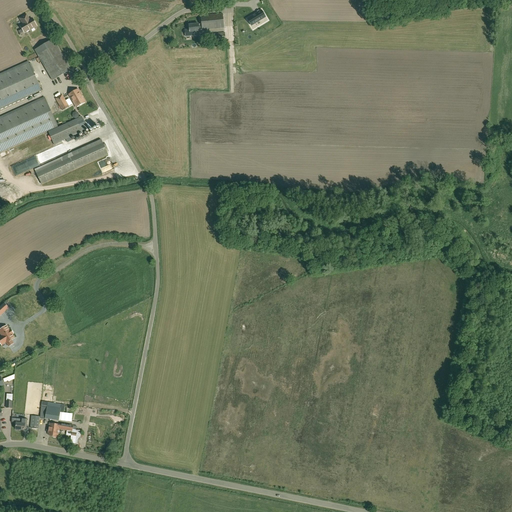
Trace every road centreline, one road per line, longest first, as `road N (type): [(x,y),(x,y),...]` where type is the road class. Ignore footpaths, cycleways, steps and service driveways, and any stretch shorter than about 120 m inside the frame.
road 1 (unclassified): [(124,464),(156,294),(152,205),(88,81),(180,12),(218,0)]
road 2 (unclassified): [(124,464),(362,511)]
road 3 (unknown): [(53,88),(90,76),(37,5)]
road 4 (unclassified): [(0,445),(124,464)]
